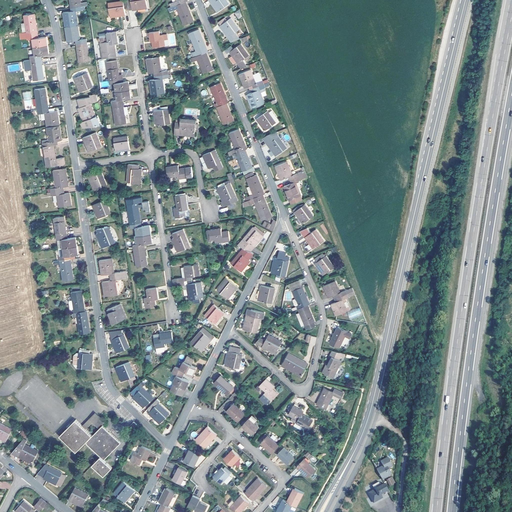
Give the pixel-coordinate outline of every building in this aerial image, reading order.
[(148,8),(146,0),(130,0),(132,10),(148,8)] [(229,4),(226,0),(209,0),(218,12),(229,4)] [(128,8),(127,1),(108,4),(110,17),(125,15),(125,8),(128,8)] [(187,2),(179,5),(168,9),(170,13),(179,9),(185,25),(194,21),(187,2)] [(64,12),(66,27),(79,25),(77,10),(83,9),(82,6),(72,7),(72,11),(64,12)] [(27,27),(28,36),(38,35),(35,14),(25,15),(27,27)] [(240,30),(232,18),(228,21),(222,26),(221,26),(229,38),(230,37),(231,39),(233,42),(240,39),(236,33),(240,30)] [(77,43),(87,42),(87,38),(81,39),(79,25),(66,27),(68,41),(77,40),(77,43)] [(192,55),(193,58),(207,53),(209,52),(200,30),(190,34),(197,51),(198,53),(192,55)] [(161,37),(160,31),(150,32),(150,33),(148,33),(149,38),(151,37),(151,42),(156,42),(156,47),(166,46),(165,37),(161,37)] [(103,59),(117,57),(115,46),(118,45),(117,33),(107,35),(108,39),(108,44),(101,45),(103,59)] [(34,39),(35,47),(48,45),(47,37),(39,38),(38,35),(28,36),(24,36),(21,37),(21,40),(34,39)] [(90,60),(87,42),(77,43),(80,62),(90,60)] [(31,57),(31,60),(42,58),(41,55),(50,54),(48,45),(35,47),(36,56),(31,57)] [(249,56),(241,45),(234,49),(231,52),(233,56),(230,58),(235,64),(238,62),(242,68),(249,66),(244,60),(249,56)] [(207,53),(193,58),(195,62),(199,60),(205,74),(214,70),(207,53)] [(159,76),(169,74),(169,71),(162,72),(160,57),(148,59),(150,74),(155,73),(159,72),(159,76)] [(42,58),(31,60),(34,81),(45,79),(42,58)] [(107,62),(110,81),(120,79),(119,75),(117,60),(107,62)] [(254,85),(255,88),(265,84),(263,81),(258,83),(252,70),(240,75),(246,88),(254,85)] [(93,87),(88,72),(75,78),(80,92),(93,87)] [(170,78),(169,74),(159,76),(160,79),(156,80),(151,81),(153,95),(165,93),(164,79),(170,78)] [(115,83),(117,92),(131,89),(129,81),(124,82),(120,82),(120,79),(110,81),(111,84),(115,83)] [(212,87),(220,107),(228,103),(229,103),(222,83),(212,87)] [(265,84),(255,88),(256,92),(253,93),(248,95),(254,109),(266,104),(261,92),(260,90),(263,89),(270,86),(269,83),(265,84)] [(39,110),(49,109),(46,88),(36,90),(39,110)] [(113,101),(114,104),(124,103),(123,99),(132,98),(131,89),(117,92),(118,100),(113,101)] [(99,100),(98,95),(91,96),(78,98),(81,107),(79,108),(84,122),(81,122),(84,128),(103,126),(98,116),(97,117),(92,103),(99,100)] [(124,103),(114,104),(117,125),(127,124),(125,113),(124,106),(124,103)] [(228,103),(220,107),(218,107),(225,125),(235,121),(228,103)] [(45,112),(48,127),(60,125),(58,111),(54,111),(49,112),(49,109),(39,110),(39,113),(45,112)] [(171,124),(169,109),(155,111),(157,126),(171,124)] [(280,118),(274,110),(270,113),(276,121),(280,118)] [(270,113),(269,111),(258,119),(266,131),(277,123),(276,121),(270,113)] [(197,122),(182,121),(181,123),(176,122),(175,135),(195,136),(196,132),(197,122)] [(60,125),(48,127),(50,142),(44,143),(44,146),(54,145),(54,141),(58,141),(62,140),(60,125)] [(233,151),(234,154),(247,149),(248,149),(240,129),(230,133),(237,149),(233,151)] [(280,136),(278,132),(266,137),(271,143),(269,145),(277,156),(288,148),(280,136)] [(102,147),(97,133),(84,138),(89,152),(102,147)] [(131,150),(129,136),(114,138),(116,152),(131,150)] [(56,158),(54,145),(44,146),(47,167),(65,164),(64,158),(56,158)] [(247,149),(234,154),(233,155),(235,159),(239,158),(244,171),(253,167),(247,149)] [(224,169),(217,150),(204,155),(210,169),(214,167),(216,172),(224,169)] [(291,176),(292,180),(302,176),(301,173),(294,175),(289,162),(277,166),(282,180),(291,176)] [(140,166),(129,165),(128,183),(141,184),(143,170),(139,169),(140,166)] [(180,169),(179,165),(167,167),(169,177),(177,176),(178,179),(194,177),(192,167),(180,169)] [(52,189),(52,192),(62,191),(62,187),(64,187),(69,186),(67,169),(54,170),(57,188),(52,189)] [(107,185),(102,171),(89,177),(94,190),(107,185)] [(251,200),(264,195),(266,194),(258,175),(255,176),(254,173),(250,175),(251,177),(248,178),(255,194),(250,196),(251,200)] [(302,176),(292,180),(293,183),(285,187),(291,200),(302,196),(297,182),(303,179),(302,176)] [(238,201),(231,183),(218,189),(224,202),(225,207),(228,206),(229,210),(237,207),(235,202),(238,201)] [(62,191),(52,192),(48,193),(49,196),(54,196),(58,195),(59,202),(59,207),(72,205),(70,193),(65,194),(63,194),(62,191)] [(187,205),(186,195),(176,196),(178,208),(174,208),(176,218),(185,216),(185,210),(188,210),(187,205)] [(273,217),(264,195),(251,200),(244,203),(246,207),(256,203),(263,220),(273,217)] [(302,196),(291,200),(292,205),(304,200),(302,196)] [(128,199),(131,225),(142,223),(139,202),(143,202),(143,197),(128,199)] [(111,213),(106,200),(93,205),(99,218),(111,213)] [(315,216),(307,205),(300,209),(299,207),(296,209),(298,211),(296,212),(304,224),(315,216)] [(55,218),(57,236),(67,235),(65,216),(55,218)] [(279,221),(276,219),(273,224),(270,222),(268,226),(276,230),(278,225),(279,221)] [(137,228),(138,236),(152,234),(151,225),(142,227),(142,223),(131,225),(132,228),(137,228)] [(267,234),(257,225),(256,227),(266,235),(267,234)] [(116,242),(110,226),(98,228),(99,232),(97,233),(103,248),(116,242)] [(240,245),(245,247),(252,251),(266,235),(256,227),(255,226),(240,245)] [(179,252),(191,247),(184,229),(173,233),(175,238),(173,239),(179,252)] [(223,232),(223,229),(211,231),(212,240),(221,239),(222,243),(231,241),(230,232),(223,232)] [(325,241),(317,230),(306,237),(314,249),(325,241)] [(134,245),(135,248),(145,247),(145,244),(153,242),(152,234),(138,236),(139,245),(134,245)] [(67,235),(57,236),(58,239),(63,239),(64,247),(78,246),(77,237),(68,238),(67,235)] [(79,254),(78,246),(64,247),(65,256),(60,257),(61,260),(71,259),(70,256),(74,255),(79,254)] [(145,247),(135,248),(137,267),(148,265),(145,247)] [(252,251),(245,247),(233,262),(243,271),(252,260),(251,259),(256,253),(252,251)] [(287,253),(281,252),(279,259),(277,258),(274,273),(287,276),(291,258),(287,257),(287,253)] [(319,262),(316,264),(325,276),(336,268),(328,256),(324,259),(321,255),(316,259),(319,262)] [(111,277),(122,275),(121,272),(115,273),(113,258),(100,260),(102,274),(111,273),(111,277)] [(74,279),(71,259),(61,260),(64,281),(74,279)] [(182,268),(184,278),(187,277),(201,275),(199,264),(185,266),(185,267),(182,268)] [(128,274),(122,275),(111,277),(111,280),(103,282),(105,296),(118,294),(116,280),(128,278),(128,274)] [(239,286),(229,277),(219,289),(229,298),(239,286)] [(301,280),(292,284),(294,290),(295,291),(304,287),(301,280)] [(337,295),(339,298),(354,292),(353,288),(342,293),(337,281),(325,286),(330,298),(335,296),(337,295)] [(204,298),(201,282),(188,285),(188,289),(190,300),(193,299),(200,299),(204,298)] [(276,288),(263,286),(259,300),(273,303),(276,288)] [(159,299),(157,287),(148,288),(148,297),(145,297),(146,308),(156,306),(156,299),(159,299)] [(300,309),(310,305),(311,305),(304,287),(295,291),(301,306),(299,307),(300,309)] [(77,312),(86,311),(82,290),(72,292),(73,300),(74,308),(75,312),(77,312)] [(354,292),(339,298),(340,301),(337,302),(333,304),(337,316),(349,311),(348,308),(345,309),(344,304),(346,303),(344,299),(356,295),(354,292)] [(126,318),(120,304),(108,309),(114,323),(126,318)] [(225,312),(215,304),(206,315),(209,317),(211,319),(217,323),(225,312)] [(316,322),(310,305),(300,309),(301,313),(298,314),(303,327),(306,326),(308,330),(317,327),(315,323),(316,322)] [(359,308),(346,313),(350,321),(362,316),(359,308)] [(266,312),(253,309),(252,315),(248,315),(245,330),(259,332),(262,318),(265,318),(266,312)] [(87,311),(86,311),(77,312),(80,333),(90,332),(87,311)] [(349,332),(339,328),(331,345),(341,349),(347,336),(351,339),(353,335),(348,333),(349,332)] [(110,332),(113,339),(123,335),(122,330),(110,332)] [(213,339),(202,330),(193,342),(203,351),(213,339)] [(174,342),(173,332),(154,335),(156,348),(166,347),(166,343),(174,342)] [(130,347),(124,334),(123,335),(113,339),(112,339),(117,353),(130,347)] [(284,342),(270,335),(267,341),(263,339),(260,345),(277,355),(284,342)] [(90,350),(84,349),(83,352),(77,352),(74,355),(73,364),(76,367),(92,368),(94,354),(90,353),(90,350)] [(230,351),(229,354),(227,366),(234,368),(236,368),(240,369),(244,354),(241,353),(230,351)] [(334,351),(332,357),(333,358),(325,374),(335,379),(343,362),(340,361),(342,358),(343,356),(344,353),(334,351)] [(309,364),(290,353),(283,365),(296,373),(298,370),(303,374),(309,364)] [(176,369),(185,373),(186,370),(194,374),(197,367),(193,365),(195,360),(189,357),(187,361),(185,361),(182,368),(177,366),(176,369)] [(135,376),(130,362),(116,367),(122,381),(135,376)] [(183,377),(185,373),(176,369),(174,372),(178,374),(175,382),(176,382),(174,386),(175,387),(173,390),(183,395),(190,381),(183,377)] [(227,381),(221,376),(215,383),(228,395),(237,384),(230,378),(227,381)] [(276,387),(267,378),(261,385),(269,394),(267,397),(272,401),(279,394),(274,389),(276,387)] [(133,397),(143,387),(140,384),(130,393),(133,397)] [(154,398),(143,387),(133,397),(144,408),(154,398)] [(336,393),(326,388),(318,405),(328,410),(334,396),(344,401),(347,395),(337,390),(336,393)] [(170,413),(160,403),(150,413),(160,423),(170,413)] [(246,414),(234,403),(227,411),(239,422),(246,414)] [(299,405),(296,403),(289,414),(296,418),(295,421),(308,429),(313,421),(303,415),(305,412),(298,407),(299,405)] [(105,423),(96,414),(83,426),(86,429),(93,422),(99,429),(103,425),(105,423)] [(259,428),(249,419),(244,425),(247,429),(253,435),(259,428)] [(83,426),(77,420),(60,436),(76,452),(86,442),(100,457),(93,465),(104,476),(112,468),(105,460),(111,454),(121,443),(103,425),(99,429),(92,435),(86,429),(83,426)] [(13,429),(0,423),(0,438),(7,442),(13,429)] [(217,436),(207,427),(196,440),(205,448),(211,441),(211,442),(217,436)] [(280,446),(268,435),(263,441),(262,442),(266,446),(265,447),(273,453),(280,446)] [(27,440),(25,439),(14,451),(20,455),(18,457),(32,464),(38,451),(25,444),(27,440)] [(125,448),(121,443),(111,454),(115,458),(125,448)] [(152,451),(143,447),(139,454),(136,453),(131,462),(140,466),(143,460),(147,462),(152,451)] [(294,457),(284,448),(277,454),(287,464),(294,457)] [(200,454),(190,449),(187,455),(189,456),(185,462),(195,466),(200,454)] [(241,457),(233,449),(224,458),(232,466),(241,457)] [(383,464),(377,468),(382,478),(392,473),(389,467),(393,465),(388,456),(381,460),(383,464)] [(315,470),(304,459),(297,466),(301,470),(300,471),(308,477),(315,470)] [(62,473),(46,465),(39,474),(44,476),(43,478),(56,485),(56,484),(61,474),(62,473)] [(188,470),(180,466),(173,479),(182,483),(188,470)] [(230,474),(223,467),(214,476),(222,483),(230,474)] [(296,468),(290,474),(292,476),(298,470),(296,468)] [(65,476),(61,474),(56,484),(60,486),(65,476)] [(266,486),(258,478),(247,489),(248,490),(245,493),(253,500),(256,497),(266,486)] [(374,488),(368,492),(374,501),(383,496),(382,495),(381,493),(384,492),(385,493),(389,491),(385,483),(381,484),(379,480),(372,484),(374,488)] [(135,492),(124,482),(114,494),(125,503),(135,492)] [(88,494),(75,487),(69,500),(82,507),(88,494)] [(160,501),(164,503),(170,506),(176,491),(168,488),(166,492),(164,492),(160,501)] [(291,492),(287,501),(297,506),(304,492),(295,488),(292,493),(291,492)] [(200,498),(194,494),(189,504),(196,507),(196,509),(202,511),(204,511),(207,505),(199,500),(200,498)] [(250,502),(242,494),(235,501),(232,499),(228,503),(237,511),(239,511),(242,509),(243,510),(250,502)] [(110,501),(106,496),(102,501),(109,504),(110,501)] [(38,508),(44,501),(41,498),(35,506),(38,508)] [(294,511),(297,506),(287,501),(283,499),(276,511),(288,511),(290,510),(292,511),(294,511)] [(29,511),(33,508),(25,501),(15,511),(29,511)] [(44,501),(38,508),(40,511),(47,503),(44,501)] [(169,511),(172,507),(170,506),(164,503),(159,511),(169,511)]
